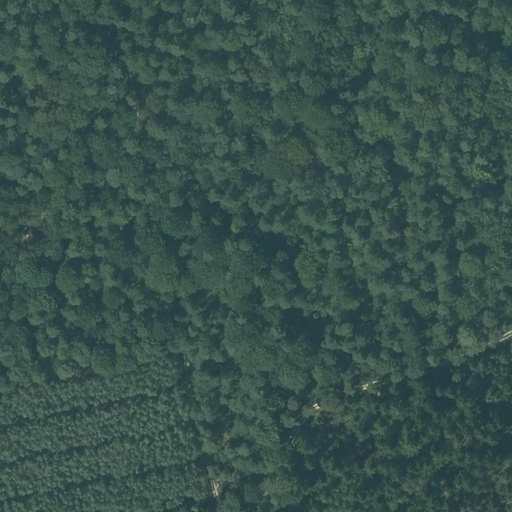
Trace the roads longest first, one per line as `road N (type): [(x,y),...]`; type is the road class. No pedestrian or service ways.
road 1 (track): [(218,511),(137,158),(132,80),(112,0)]
road 2 (track): [(248,511),(320,402),(453,360),(511,332)]
